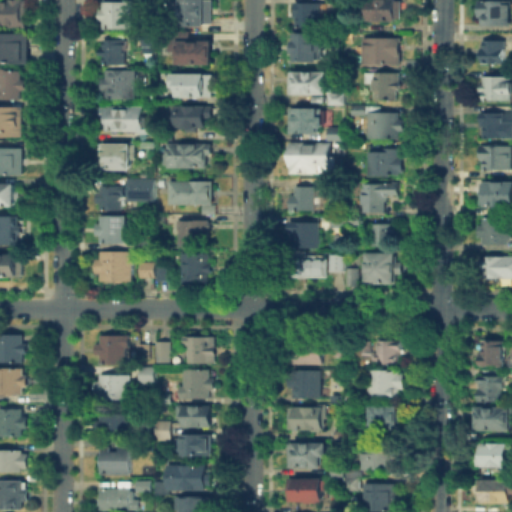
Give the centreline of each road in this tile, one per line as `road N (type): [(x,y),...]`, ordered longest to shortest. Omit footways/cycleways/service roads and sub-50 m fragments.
road 1 (residential): [(439,511),(442,0)]
road 2 (residential): [(0,307),(511,309)]
road 3 (residential): [(60,511),(62,0)]
road 4 (residential): [(250,511),(252,0)]
